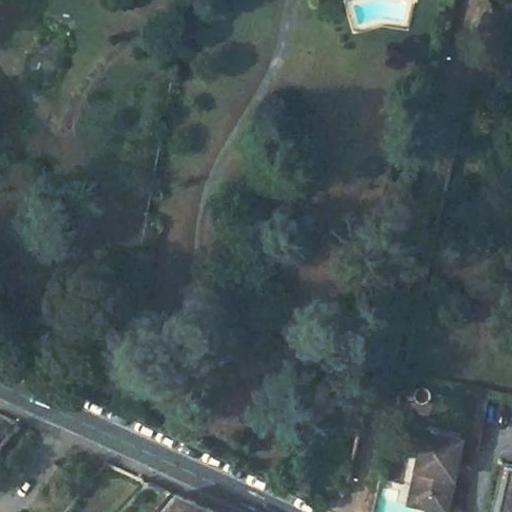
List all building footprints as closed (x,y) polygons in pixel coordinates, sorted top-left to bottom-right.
[(368,397),(317,383),(314,395),(365,408),(368,397)] [(428,433),(424,449),(434,451),(438,435),(428,433)] [(424,449),(414,493),(434,497),(431,510),(437,511),(450,511),(459,476),(453,474),(455,464),(461,466),(467,442),(438,435),(434,451),(424,449)] [(455,464),(453,474),(459,476),(461,466),(455,464)] [(511,511),(511,465),(508,465),(497,511),(511,511)] [(434,497),(414,493),(411,506),(431,510),(434,497)] [(193,511),(199,505),(176,495),(161,511),(193,511)]
